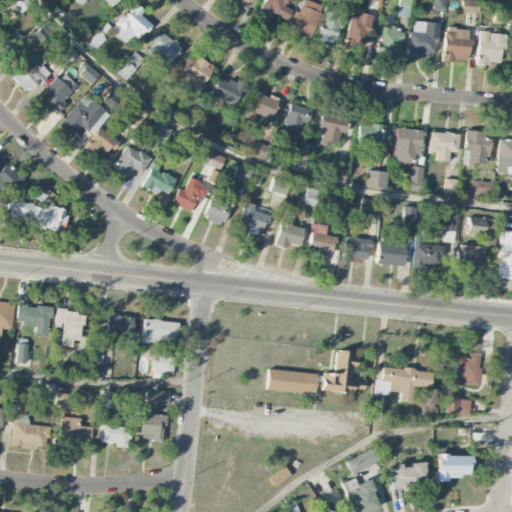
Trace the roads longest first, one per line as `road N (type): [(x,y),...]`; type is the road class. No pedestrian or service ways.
road 1 (tertiary): [(511,317),(0,262)]
road 2 (residential): [(511,104),(319,77),(240,44),(181,0)]
road 3 (residential): [(205,286),(182,511)]
road 4 (residential): [(186,477),(83,488),(0,479)]
road 5 (residential): [(119,214),(0,111)]
